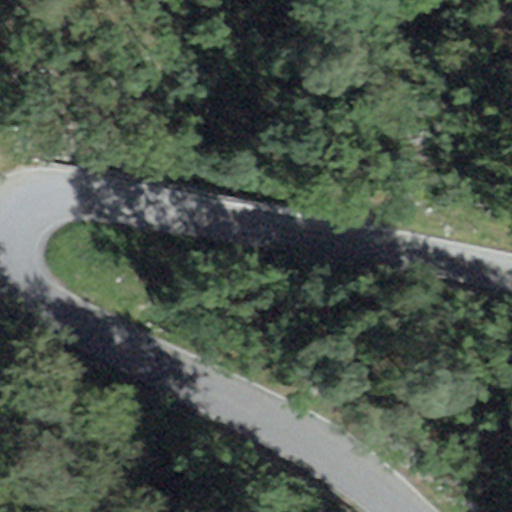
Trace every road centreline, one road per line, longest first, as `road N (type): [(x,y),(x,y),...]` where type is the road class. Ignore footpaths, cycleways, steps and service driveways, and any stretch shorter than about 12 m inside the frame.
road 1 (unclassified): [(0,223),(18,201),(77,190),(511,271)]
road 2 (unclassified): [(400,511),(280,426),(62,329),(3,274),(0,259)]
